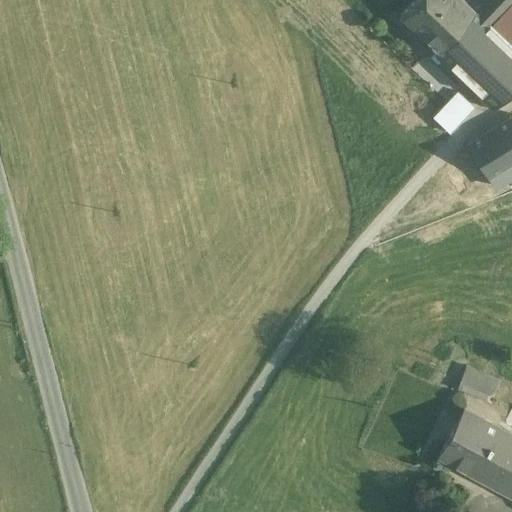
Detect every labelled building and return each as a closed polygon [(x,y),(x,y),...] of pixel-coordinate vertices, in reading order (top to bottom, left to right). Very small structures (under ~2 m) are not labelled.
[(472,11),(460,0),(409,0),(397,13),(433,48),(431,50),(433,51),(472,11)] [(482,0),(472,11),(433,51),(490,108),(511,85),(511,46),(491,26),(496,21),(493,18),(510,0),(482,0)] [(511,0),(510,0),(493,18),(496,21),(491,26),(511,46),(511,0)] [(511,114),(466,142),(487,177),(511,161),(511,148),(511,146),(511,145),(511,114)] [(511,161),(487,177),(498,194),(511,184),(511,161)] [(497,380),(465,368),(459,382),(492,395),(497,380)] [(499,426),(463,405),(436,453),(472,474),(499,426)] [(511,432),(499,426),(472,474),(511,495),(511,432)] [(446,511),(449,507),(428,496),(417,511),(446,511)]
